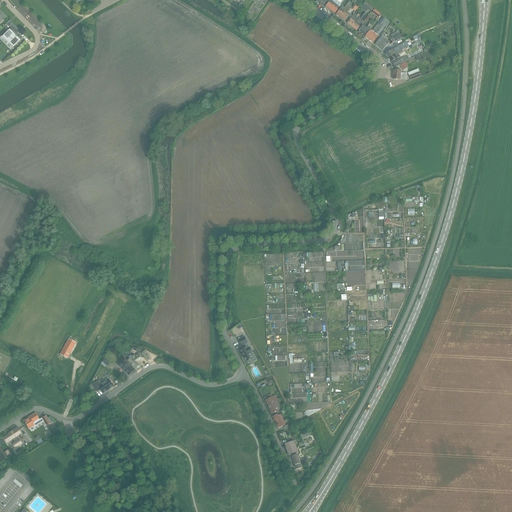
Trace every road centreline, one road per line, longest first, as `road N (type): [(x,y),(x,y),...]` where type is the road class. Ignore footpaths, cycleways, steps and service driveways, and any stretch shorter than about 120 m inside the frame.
road 1 (secondary): [(308,511),(376,396),(441,244),(471,115),(484,0)]
road 2 (residential): [(244,373),(224,331),(228,254),(331,233),(334,211),(295,132),(377,71),(373,57),(304,0)]
road 3 (residential): [(0,429),(34,408),(76,418),(154,366),(207,385),(244,373)]
